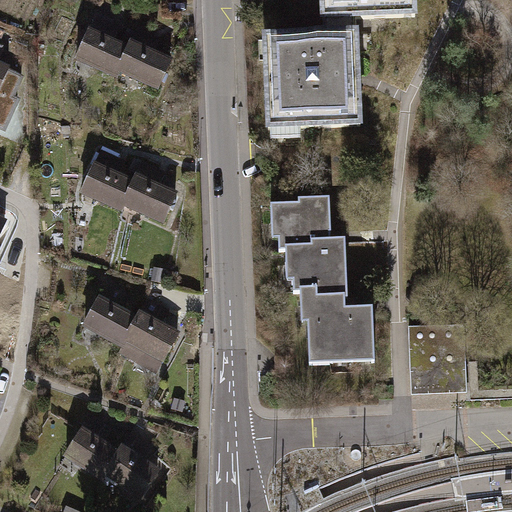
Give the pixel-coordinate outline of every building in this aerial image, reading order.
[(320,0),(322,22),(418,18),(417,0),(320,0)] [(131,37),(103,26),(84,71),(126,88),(129,81),(140,55),(125,49),(131,37)] [(359,36),(264,42),(270,137),(365,131),(362,85),(359,36)] [(171,50),(147,39),(140,55),(129,81),(170,98),(183,68),(166,61),(171,50)] [(5,56),(0,54),(0,105),(2,106),(16,74),(1,68),(5,56)] [(131,168),(108,158),(89,200),(129,218),(131,213),(142,190),(124,182),(131,168)] [(174,181),(151,171),(142,190),(131,213),(172,231),(186,201),(168,193),(174,181)] [(315,210),(287,211),(289,251),(305,250),(308,289),(335,287),(336,301),(358,299),(366,300),(362,239),(348,240),(345,199),(314,201),(315,210)] [(20,257),(5,250),(0,262),(0,278),(9,283),(20,257)] [(335,287),(308,289),(311,332),(318,331),(321,370),(386,365),(382,315),(359,317),(358,299),(336,301),(335,287)] [(133,301),(113,290),(90,332),(128,353),(145,321),(128,311),(133,301)] [(174,321),(152,308),(145,321),(128,353),(124,359),(142,368),(148,357),(169,368),(185,339),(169,330),(174,321)] [(465,329),(413,332),(417,400),(469,397),(465,329)] [(114,436),(92,424),(69,463),(106,486),(108,482),(124,455),(108,446),(114,436)] [(154,456),(132,442),(124,455),(108,482),(147,505),(165,475),(149,465),(154,456)]
